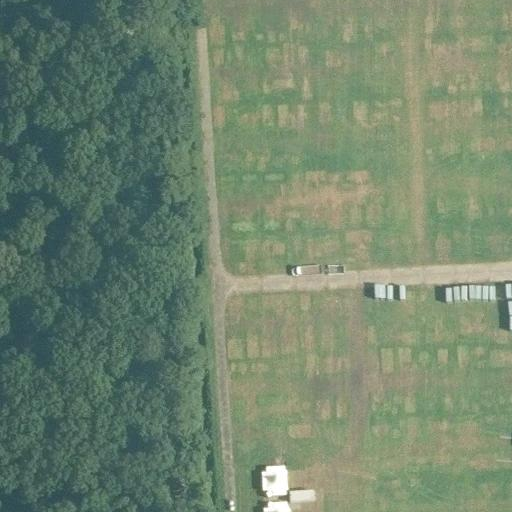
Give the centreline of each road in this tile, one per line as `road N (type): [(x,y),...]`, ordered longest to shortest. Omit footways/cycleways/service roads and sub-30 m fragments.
road 1 (unclassified): [(218,286),(511,268)]
road 2 (unclassified): [(218,286),(197,0)]
road 3 (unclassified): [(231,511),(218,286)]
